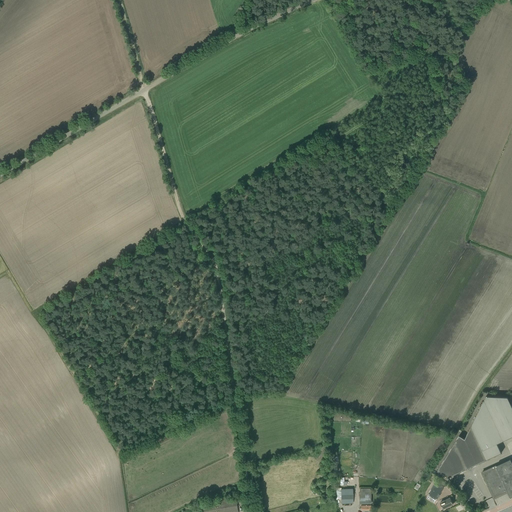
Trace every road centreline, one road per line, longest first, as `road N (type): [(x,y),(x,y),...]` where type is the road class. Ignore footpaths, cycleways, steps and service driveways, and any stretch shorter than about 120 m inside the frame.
road 1 (track): [(252,509),(220,279),(179,208),(144,89)]
road 2 (unclassified): [(0,174),(313,0)]
